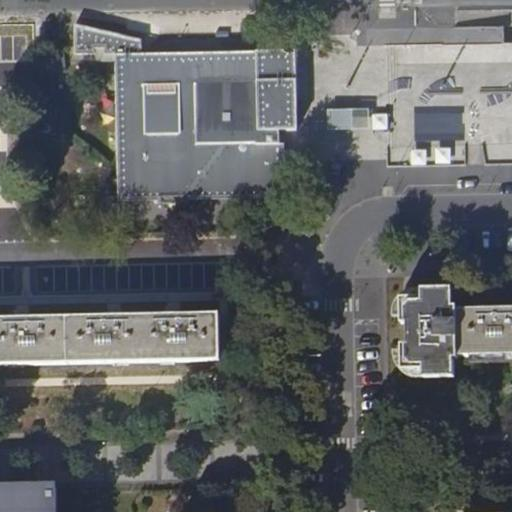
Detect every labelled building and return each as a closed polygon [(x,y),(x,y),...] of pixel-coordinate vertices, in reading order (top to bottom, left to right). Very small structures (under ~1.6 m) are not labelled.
[(284,161),(284,147),(280,147),(280,142),(280,134),(297,134),(297,121),(297,112),(298,112),(297,54),(278,54),(238,55),(190,56),(137,57),(137,52),(143,52),(143,41),(75,26),(75,48),(74,56),(95,57),(95,52),(117,51),(117,57),(116,57),(118,169),(118,200),(285,198),(284,161)] [(370,111),(328,112),(329,132),(370,131),(370,111)] [(253,233),(233,233),(233,250),(253,249),(253,233)] [(511,309),(460,310),(460,306),(453,306),(452,294),(441,294),(441,287),(425,288),(425,295),(403,295),(404,321),(412,321),(412,342),(404,342),(404,368),(426,367),(426,378),(456,378),(456,358),(453,358),(453,353),(460,353),(460,356),(511,355),(511,309)] [(0,362),(220,361),(220,317),(173,318),(115,319),(21,320),(0,320),(0,362)] [(0,511),(56,511),(56,485),(0,485),(0,511)]
